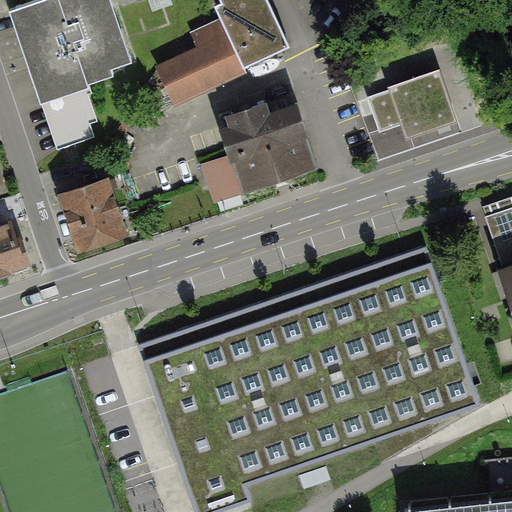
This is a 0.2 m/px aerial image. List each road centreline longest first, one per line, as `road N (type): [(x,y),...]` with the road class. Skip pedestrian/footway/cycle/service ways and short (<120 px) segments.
road 1 (secondary): [(64,300),(511,151)]
road 2 (residential): [(0,101),(64,300)]
